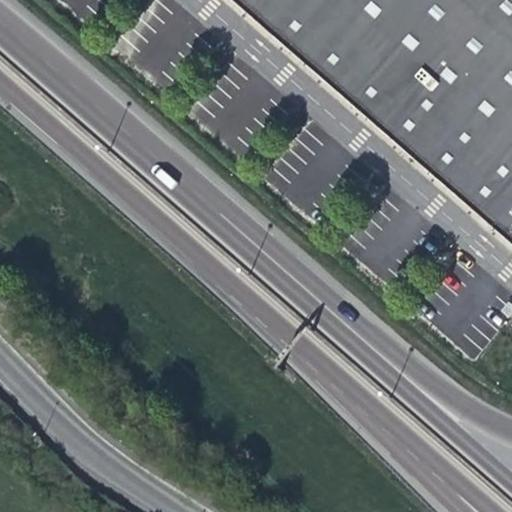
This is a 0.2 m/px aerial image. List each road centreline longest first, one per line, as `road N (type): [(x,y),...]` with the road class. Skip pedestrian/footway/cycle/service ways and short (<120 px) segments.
road 1 (trunk): [(511,484),(0,36)]
road 2 (trunk): [(511,434),(428,375),(0,14)]
road 3 (trunk): [(0,82),(250,301)]
road 4 (trunk): [(250,301),(489,511)]
road 5 (trunk): [(250,301),(456,511)]
road 6 (unclassified): [(181,511),(105,464),(0,358)]
